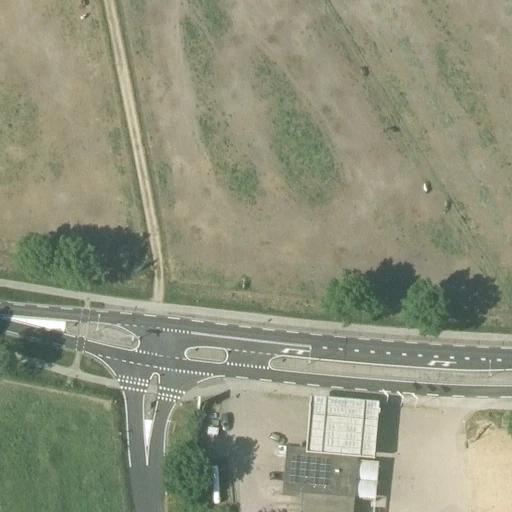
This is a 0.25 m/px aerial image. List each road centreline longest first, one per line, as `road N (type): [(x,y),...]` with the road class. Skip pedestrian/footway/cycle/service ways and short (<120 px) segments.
road 1 (secondary): [(154,361),(511,391)]
road 2 (secondary): [(511,352),(157,323)]
road 3 (track): [(157,323),(154,232),(107,0)]
road 4 (secondary): [(0,323),(154,361)]
road 5 (secondary): [(157,323),(0,309)]
road 6 (unclassified): [(154,511),(147,429),(154,361)]
